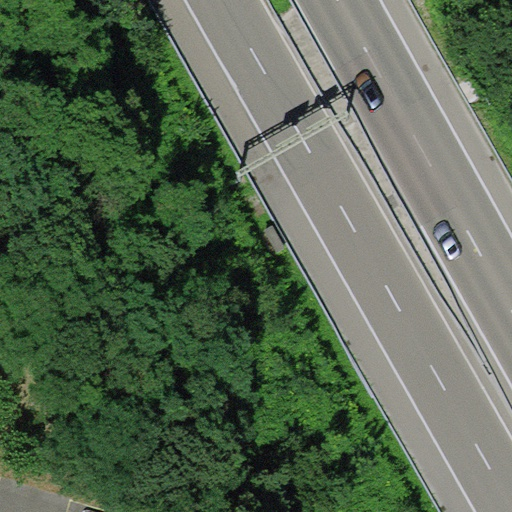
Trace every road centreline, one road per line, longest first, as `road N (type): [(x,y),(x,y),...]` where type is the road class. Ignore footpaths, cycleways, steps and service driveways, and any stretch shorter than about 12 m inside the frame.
road 1 (primary): [(224,0),(511,509)]
road 2 (primary): [(511,311),(339,0)]
